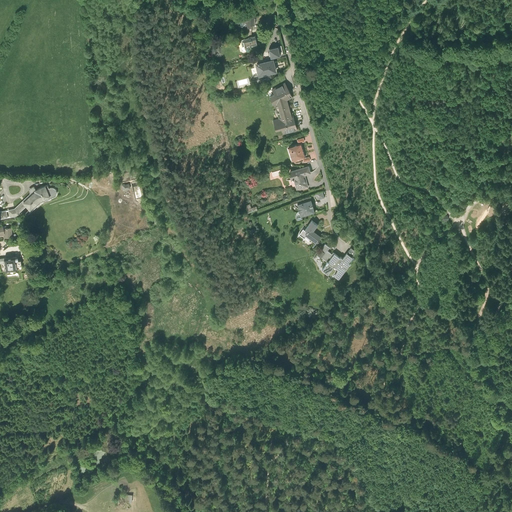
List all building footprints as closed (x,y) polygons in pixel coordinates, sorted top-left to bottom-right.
[(255,15),(234,14),(233,22),(245,23),(245,27),(251,28),(251,25),(255,25),(255,15)] [(245,45),(246,48),(252,47),(251,46),(258,44),(255,35),(241,39),(243,46),(245,45)] [(279,47),(270,49),(272,58),(281,56),(279,47)] [(274,60),(257,64),(259,76),(276,72),(274,60)] [(285,83),(272,89),(275,94),(270,96),(276,106),(279,120),(273,121),(276,130),(282,128),(283,135),(297,131),(293,116),(291,116),(287,99),(291,96),(285,83)] [(301,144),(288,147),(292,162),(303,159),(305,159),(301,144)] [(311,160),(317,159),(315,152),(307,153),(308,157),(310,157),(311,160)] [(308,167),(288,172),(291,181),(293,180),(297,191),(308,188),(305,176),(311,174),(308,167)] [(15,209),(9,210),(10,217),(20,214),(19,212),(27,205),(30,209),(39,200),(50,196),(50,197),(52,197),(54,195),(56,194),(56,193),(54,188),(53,187),(51,188),(49,188),(48,184),(35,190),(35,189),(33,190),(31,192),(32,192),(15,209)] [(311,200),(298,204),(301,216),(314,212),(311,200)] [(305,229),(307,231),(310,228),(313,231),(318,225),(311,220),(305,229)] [(4,237),(12,236),(12,227),(4,228),(4,226),(0,226),(0,234),(1,234),(4,233),(4,237)] [(305,234),(315,242),(318,239),(320,236),(313,231),(310,228),(307,231),(305,234)] [(356,251),(350,247),(342,258),(341,257),(334,252),(333,253),(327,249),(329,246),(325,243),(317,253),(327,261),(322,267),(328,272),(334,265),(339,269),(334,274),(339,278),(350,263),(348,262),(353,257),(352,256),(356,251)] [(7,257),(0,257),(0,260),(0,262),(5,262),(6,269),(17,268),(17,265),(22,264),(21,259),(18,259),(17,255),(12,256),(12,253),(7,254),(7,257)]
